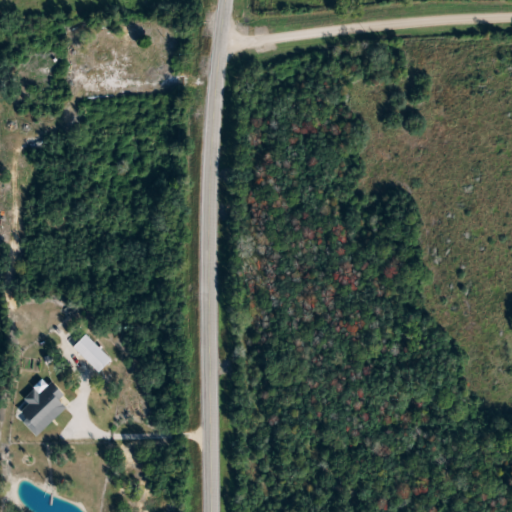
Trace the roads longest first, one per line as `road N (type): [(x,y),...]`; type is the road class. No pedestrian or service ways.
road 1 (secondary): [(212,511),(211,182),(227,0)]
road 2 (residential): [(511,17),(422,18),(222,53)]
